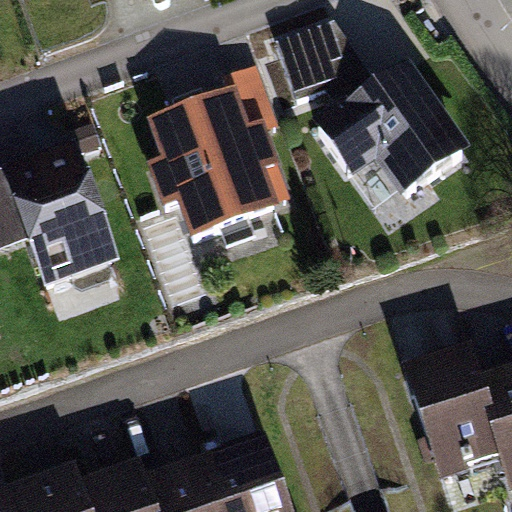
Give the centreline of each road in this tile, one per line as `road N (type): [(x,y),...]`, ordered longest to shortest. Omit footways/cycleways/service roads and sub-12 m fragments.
road 1 (residential): [(511,300),(410,285),(0,426)]
road 2 (residential): [(268,0),(0,97)]
